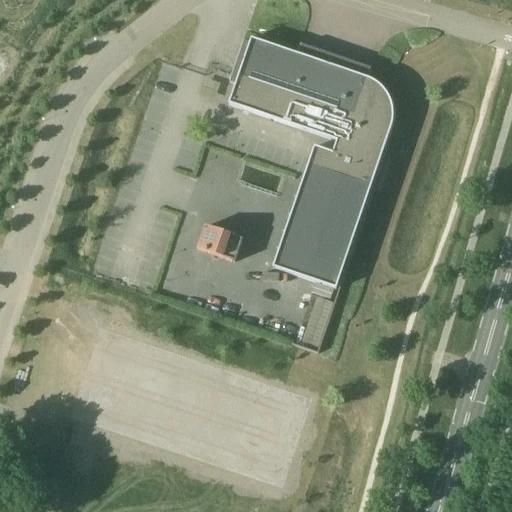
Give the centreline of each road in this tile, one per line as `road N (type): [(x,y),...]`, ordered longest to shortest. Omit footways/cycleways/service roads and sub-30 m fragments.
road 1 (unclassified): [(0,313),(76,101),(106,59),(184,0)]
road 2 (primary): [(441,511),(511,270)]
road 3 (unclassified): [(384,0),(511,38)]
